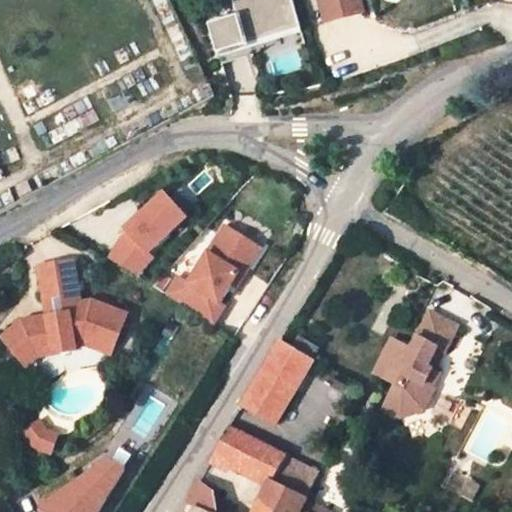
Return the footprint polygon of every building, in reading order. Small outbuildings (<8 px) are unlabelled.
[(213,0),(214,2),(186,10),(195,40),(278,17),(273,0),(213,0)] [(99,222),(102,225),(97,230),(82,249),(109,266),(126,250),(122,245),(160,209),(138,185),(99,222)] [(153,269),(141,287),(189,318),(201,299),(196,296),(215,266),(220,269),(238,241),(201,218),(164,276),(153,269)] [(56,280),(52,248),(17,253),(21,285),(56,280)] [(44,293),(58,291),(56,280),(21,285),(24,304),(45,301),(44,293)] [(389,392),(412,385),(422,364),(420,363),(428,348),(416,342),(426,323),(433,327),(446,302),(419,287),(400,323),(381,314),(363,348),(384,359),(372,383),(389,392)] [(105,305),(69,290),(58,291),(44,293),(45,301),(24,304),(0,306),(0,344),(10,336),(28,334),(36,341),(52,339),(51,333),(61,332),(73,338),(79,327),(92,334),(105,305)] [(229,380),(265,401),(302,335),(266,314),(257,330),(229,380)] [(87,345),(92,334),(79,327),(73,338),(87,345)] [(10,336),(0,344),(0,352),(1,353),(14,344),(36,341),(28,334),(10,336)] [(256,465),(262,452),(274,428),(217,399),(197,434),(256,465)] [(73,511),(105,459),(88,449),(26,492),(23,500),(28,511),(73,511)] [(166,511),(215,511),(226,494),(199,479),(207,464),(187,451),(173,480),(181,487),(166,511)] [(247,482),(282,504),(299,472),(262,452),(256,465),(247,482)] [(226,494),(215,511),(277,511),(282,504),(247,482),(238,500),(226,494)]
